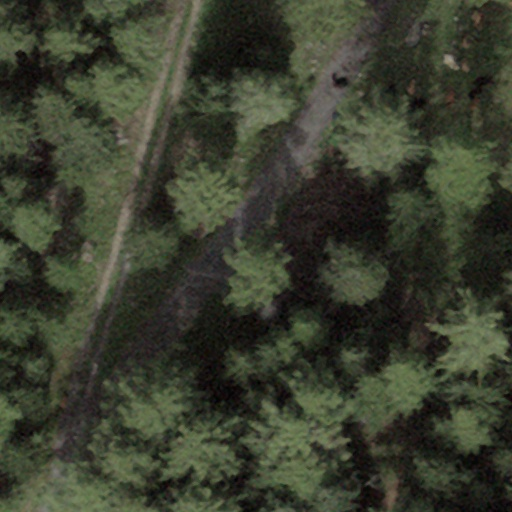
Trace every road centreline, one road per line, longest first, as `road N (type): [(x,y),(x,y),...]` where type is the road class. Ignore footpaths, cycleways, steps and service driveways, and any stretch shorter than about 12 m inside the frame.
road 1 (track): [(79,394),(247,269),(411,0)]
road 2 (track): [(199,0),(79,394)]
road 3 (track): [(55,511),(79,394)]
